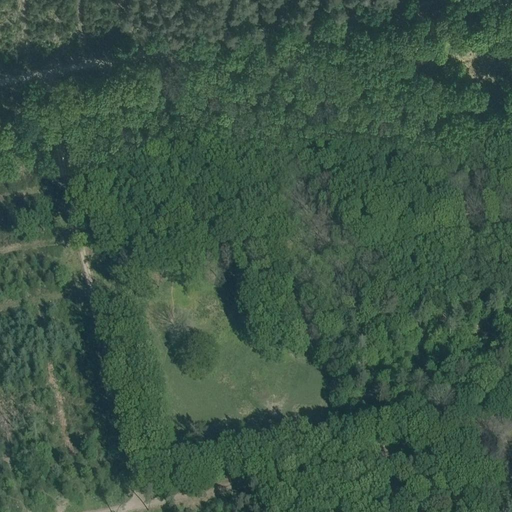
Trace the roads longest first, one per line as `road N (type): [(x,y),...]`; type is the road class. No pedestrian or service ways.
road 1 (track): [(443,0),(0,80)]
road 2 (track): [(30,75),(143,505)]
road 3 (track): [(511,426),(112,511)]
